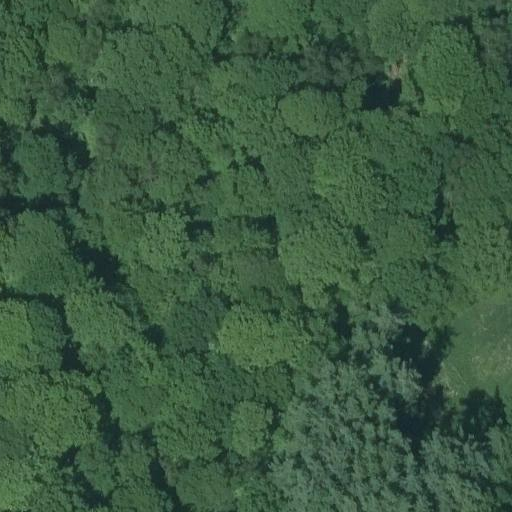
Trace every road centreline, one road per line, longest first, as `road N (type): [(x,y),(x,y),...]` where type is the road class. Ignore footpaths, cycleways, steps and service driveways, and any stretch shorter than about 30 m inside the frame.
road 1 (unknown): [(260,505),(272,396),(385,258),(427,182),(432,114),(408,41),(383,36),(242,48),(0,84)]
road 2 (track): [(394,332),(260,505)]
